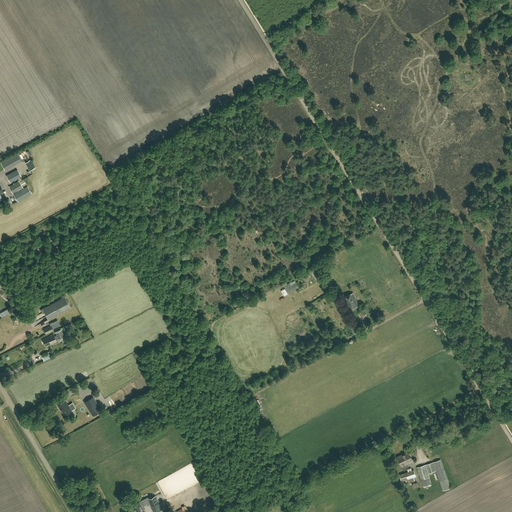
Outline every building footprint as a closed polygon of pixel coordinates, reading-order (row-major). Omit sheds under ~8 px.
[(17,170),(10,174),(13,181),(21,177),(17,170)] [(13,194),(23,188),(19,181),(9,187),(13,194)] [(18,202),(31,194),(27,186),(14,194),(18,202)] [(297,286),(295,281),(292,282),(289,283),(290,285),(288,286),(290,290),(297,286)] [(328,286),(330,290),(332,289),(333,293),(337,292),(333,284),(328,286)] [(349,310),(359,306),(353,293),(343,297),(349,310)] [(48,319),(70,308),(65,297),(41,309),(43,313),(45,312),(48,319)] [(46,334),(54,330),(53,328),(59,325),(57,320),(50,324),(51,325),(43,329),(46,334)] [(353,334),(360,331),(356,323),(350,326),(353,334)] [(58,339),(63,337),(61,330),(55,332),(57,336),(54,337),(53,334),(42,339),(46,346),(56,342),(55,339),(58,338),(58,339)] [(93,416),(102,411),(93,397),(84,402),(93,416)] [(64,415),(71,411),(65,400),(58,405),(64,415)] [(403,470),(408,467),(407,465),(414,462),(408,451),(397,457),(400,464),(403,470)] [(451,488),(442,464),(441,460),(426,465),(417,467),(423,487),(426,486),(427,488),(429,487),(428,485),(431,484),(429,477),(430,477),(428,473),(429,473),(430,475),(432,474),(432,472),(436,471),(443,491),(451,488)] [(415,481),(414,477),(416,477),(413,470),(399,475),(402,481),(406,480),(407,483),(412,482),(415,481)] [(153,511),(156,511),(161,510),(155,496),(148,499),(153,511)] [(147,498),(132,506),(135,511),(143,511),(145,511),(143,507),(150,504),(148,499),(147,498)]
